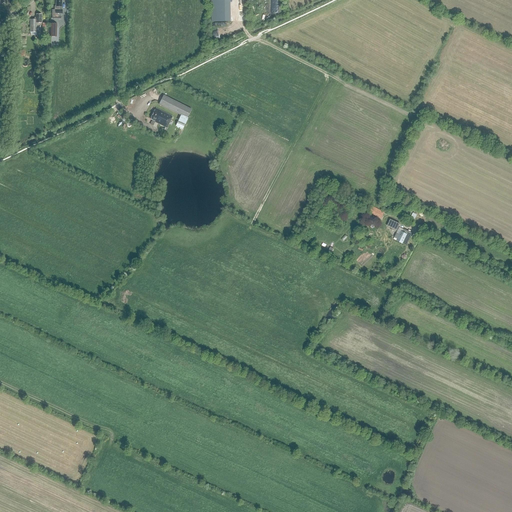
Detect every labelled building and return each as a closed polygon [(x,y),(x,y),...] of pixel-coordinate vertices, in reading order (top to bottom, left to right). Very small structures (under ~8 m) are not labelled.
[(61,15),(61,14),(62,14),(62,10),(61,10),(61,7),(61,0),(55,0),(56,3),(55,3),(55,5),(56,6),(54,6),(54,10),(52,10),(52,15),(56,15),(61,15)] [(36,14),(36,19),(30,19),(30,32),(37,32),(37,25),(36,25),(36,23),(41,23),(41,14),(36,14)] [(187,119),(191,110),(163,95),(159,104),(187,119)] [(154,122),(166,128),(172,117),(155,108),(150,119),(152,120),(150,124),(153,126),(154,122)] [(369,213),(382,219),(386,212),(373,206),(369,213)] [(390,219),(387,226),(396,231),(400,224),(390,219)] [(401,243),(402,243),(406,245),(412,234),(404,230),(403,233),(400,232),(399,235),(396,234),(394,237),(398,239),(397,241),(401,243)]
